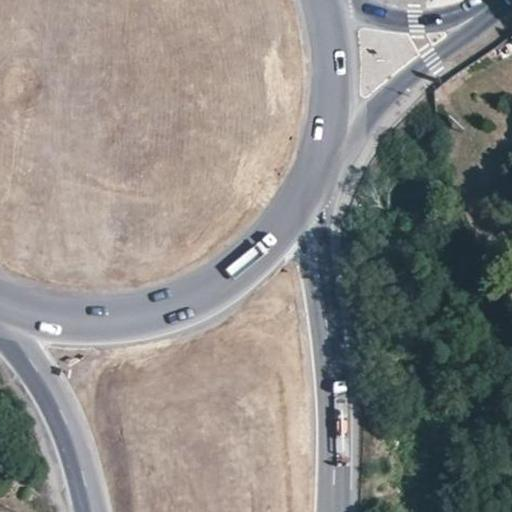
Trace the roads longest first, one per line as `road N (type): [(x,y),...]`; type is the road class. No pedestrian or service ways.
road 1 (trunk): [(44,0),(57,99),(254,511)]
road 2 (trunk): [(228,360),(171,0)]
road 3 (primary): [(0,304),(58,320),(126,320),(193,301),(251,265),(298,214)]
road 4 (primary): [(332,511),(332,385),(298,214)]
road 5 (trunk): [(445,511),(228,360)]
road 6 (primary): [(331,146),(505,0)]
road 7 (primary): [(0,314),(56,402),(90,511)]
road 8 (trunk): [(307,511),(228,360)]
road 9 (primary): [(331,146),(341,91),(330,0)]
road 10 (primary): [(480,0),(414,16),(365,0)]
